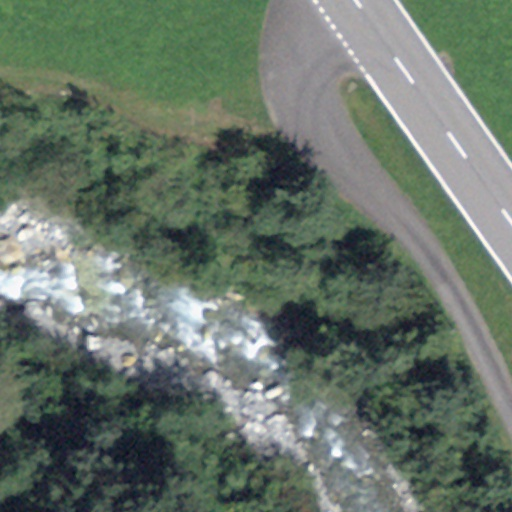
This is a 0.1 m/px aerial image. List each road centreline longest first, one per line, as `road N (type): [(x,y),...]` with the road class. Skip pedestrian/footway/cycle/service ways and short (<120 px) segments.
road 1 (residential): [(511,412),(460,315),(389,212),(322,141),(299,88),(305,37),(328,0)]
road 2 (primary): [(511,227),(356,0)]
